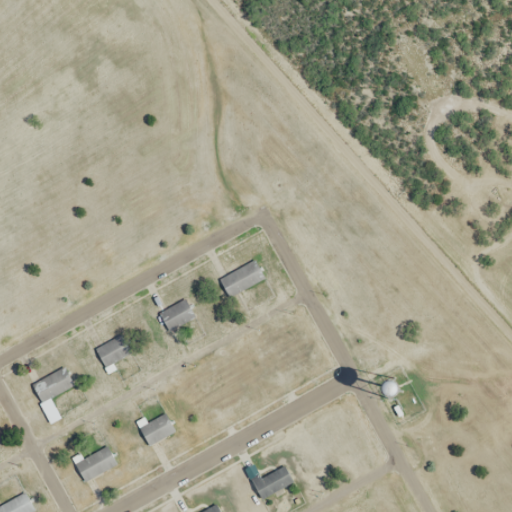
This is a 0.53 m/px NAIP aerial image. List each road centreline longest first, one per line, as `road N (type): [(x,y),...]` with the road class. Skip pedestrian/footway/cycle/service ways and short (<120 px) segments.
road 1 (residential): [(260,215),(0,360)]
road 2 (residential): [(111,511),(351,379)]
road 3 (residential): [(351,379),(260,215)]
road 4 (residential): [(0,393),(66,511)]
